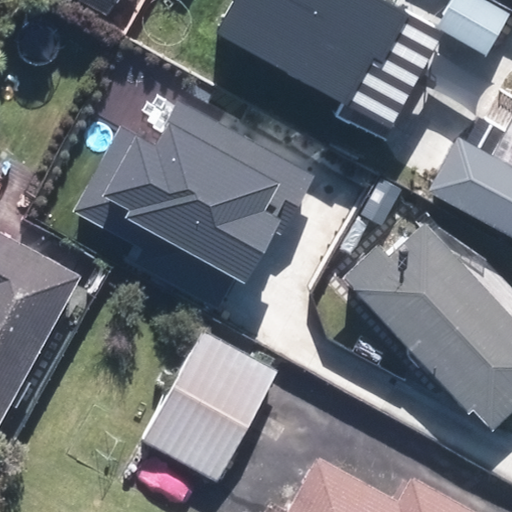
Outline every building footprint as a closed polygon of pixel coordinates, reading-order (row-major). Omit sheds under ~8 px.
[(75,0),(98,13),(105,0),(75,0)] [(396,0),(238,0),(220,34),(393,129),(448,28),(396,0)] [(118,127),(73,212),(140,247),(132,263),(221,310),(238,277),(247,281),(307,170),(178,102),(154,146),(118,127)] [(511,171),(447,135),(418,187),(511,239),(511,171)] [(367,243),(331,277),(477,433),(511,400),(511,327),(412,221),(377,254),(367,243)] [(0,396),(68,272),(0,235),(0,396)] [(369,343),(288,291),(257,338),(339,390),(369,343)] [(211,473),(267,372),(198,334),(142,435),(211,473)] [(308,455),(275,511),(462,511),(404,478),(390,502),(308,455)]
